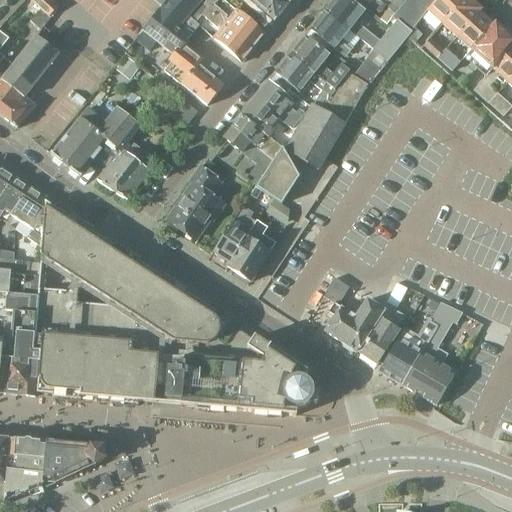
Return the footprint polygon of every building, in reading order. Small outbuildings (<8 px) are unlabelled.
[(41,30),(56,11),(58,9),(48,0),(29,0),(40,10),(30,22),(41,30)] [(202,0),(167,0),(161,7),(142,32),(172,56),(168,62),(171,64),(164,73),(207,107),(223,87),(197,66),(201,61),(183,46),(198,26),(189,17),(195,11),(200,4),(202,0)] [(252,50),(264,36),(235,12),(230,19),(214,5),(218,0),(208,0),(203,7),(205,9),(252,50)] [(288,5),(282,0),(247,0),(274,23),(288,5)] [(347,0),(334,0),(324,13),(349,32),(357,22),(363,26),(370,17),(347,0)] [(396,22),(372,52),(373,52),(353,77),(368,86),(392,57),(406,38),(410,34),(408,32),(413,27),(427,11),(437,0),(405,0),(403,4),(394,14),(391,18),(396,22)] [(361,0),(379,14),(386,6),(377,0),(361,0)] [(398,0),(393,0),(387,9),(394,14),(403,4),(398,0)] [(463,0),(437,0),(427,11),(442,25),(463,0)] [(481,10),(470,0),(463,0),(442,25),(456,38),(481,10)] [(205,9),(203,7),(200,4),(195,11),(200,15),(205,9)] [(241,64),(252,50),(205,9),(200,15),(219,31),(212,40),(241,64)] [(491,19),(481,10),(456,38),(474,54),(498,27),(495,24),(494,25),(490,21),(491,19)] [(349,32),(324,13),(310,31),(345,57),(351,49),(341,41),(349,32)] [(410,34),(406,38),(414,44),(422,35),(413,27),(408,32),(410,34)] [(474,54),(490,69),(511,42),(511,40),(498,27),(474,54)] [(0,82),(0,116),(17,129),(34,107),(23,99),(58,55),(35,37),(0,82)] [(305,38),(289,57),(321,82),(324,85),(332,75),(321,66),(329,57),(305,38)] [(423,46),(431,53),(437,60),(452,72),(459,63),(453,57),(456,54),(448,47),(443,52),(430,40),(423,46)] [(474,92),(488,105),(497,94),(490,88),(497,81),(503,86),(506,84),(511,77),(511,42),(490,69),(493,71),(474,92)] [(289,57),(275,74),(299,93),(308,82),(316,88),(321,82),(289,57)] [(324,85),(332,91),(349,70),(342,64),(332,75),(324,85)] [(311,105),(281,153),(297,180),(307,165),(318,173),(319,171),(368,86),(353,77),(348,74),(332,100),(324,112),(311,105)] [(268,84),(254,101),(278,120),(291,131),(304,114),(299,110),(296,114),(288,108),(292,103),(268,84)] [(497,94),(488,105),(503,118),(511,108),(497,94)] [(198,114),(197,113),(178,98),(169,110),(188,126),(198,114)] [(254,101),(223,140),(240,154),(249,143),(254,147),(263,136),(268,140),(273,132),(270,130),(278,120),(254,101)] [(115,161),(129,142),(139,128),(116,110),(105,124),(87,110),(51,155),(50,156),(79,179),(80,178),(79,178),(101,151),(114,160),(115,161)] [(269,139),(259,151),(272,161),(282,149),(269,139)] [(156,163),(129,142),(115,161),(114,160),(96,182),(126,202),(156,163)] [(273,200),(282,205),(297,180),(281,153),(280,151),(256,189),(273,200)] [(0,169),(0,199),(13,178),(0,169)] [(169,223),(195,240),(208,221),(213,224),(226,205),(212,196),(221,182),(200,169),(189,184),(193,187),(169,223)] [(13,178),(0,199),(0,216),(3,212),(10,217),(29,188),(13,178)] [(43,197),(32,190),(14,218),(33,231),(28,239),(37,245),(39,241),(40,227),(43,197)] [(35,278),(34,298),(29,353),(26,353),(25,362),(37,363),(35,395),(52,396),(52,400),(80,402),(80,399),(110,401),(109,405),(137,407),(138,404),(152,405),(154,392),(163,393),(163,401),(180,402),(180,407),(196,408),(195,412),(223,414),(224,411),(253,413),(253,417),(281,419),(281,416),(296,417),(296,411),(305,409),(311,403),(312,401),(314,394),(314,392),(311,384),(305,378),(308,373),(270,349),(270,348),(269,347),(269,348),(254,339),(250,346),(233,335),(232,324),(231,324),(231,327),(219,329),(218,324),(216,320),(212,317),(214,313),(186,294),(151,271),(137,263),(134,267),(123,259),(114,253),(117,249),(89,231),(87,235),(66,222),(68,218),(45,203),(47,200),(43,197),(40,227),(39,241),(35,276),(35,278)] [(288,209),(282,205),(273,200),(264,214),(285,228),(288,209)] [(230,265),(246,239),(237,233),(239,228),(243,230),(253,215),(242,208),(212,255),(213,256),(213,255),(230,265)] [(249,234),(246,239),(230,265),(229,265),(235,269),(233,272),(251,283),(270,253),(257,245),(267,229),(259,224),(251,236),(249,234)] [(0,262),(0,271),(12,273),(12,264),(0,262)] [(12,273),(12,277),(23,278),(25,265),(12,264),(12,273)] [(0,294),(13,296),(34,298),(35,278),(23,278),(12,277),(12,273),(0,271),(0,294)] [(334,279),(328,290),(342,299),(349,288),(334,279)] [(0,395),(34,398),(35,395),(37,363),(25,362),(26,353),(29,353),(34,298),(13,296),(0,294),(0,334),(2,335),(0,356),(0,395)] [(358,351),(359,352),(382,311),(367,301),(355,319),(333,304),(327,313),(334,318),(325,333),(343,344),(344,348),(351,352),(355,351),(357,353),(358,351)] [(382,311),(359,352),(361,353),(360,355),(361,355),(377,364),(376,365),(378,366),(400,332),(396,329),(404,317),(395,311),(396,309),(387,304),(383,312),(382,311)] [(401,387),(435,407),(454,374),(441,366),(446,356),(437,350),(452,324),(456,326),(462,314),(440,304),(430,322),(429,322),(428,323),(437,328),(422,354),(420,353),(401,387)] [(379,374),(401,387),(420,353),(422,354),(437,328),(428,323),(429,322),(430,322),(428,321),(418,339),(404,331),(379,374)] [(8,459),(9,440),(0,439),(0,504),(3,505),(3,500),(4,500),(8,459)] [(8,459),(4,500),(42,489),(42,490),(43,489),(47,444),(9,440),(8,459)] [(92,448),(47,444),(43,489),(53,484),(95,464),(99,464),(103,461),(104,460),(103,459),(104,454),(102,450),(102,449),(100,449),(96,447),(92,448)]
